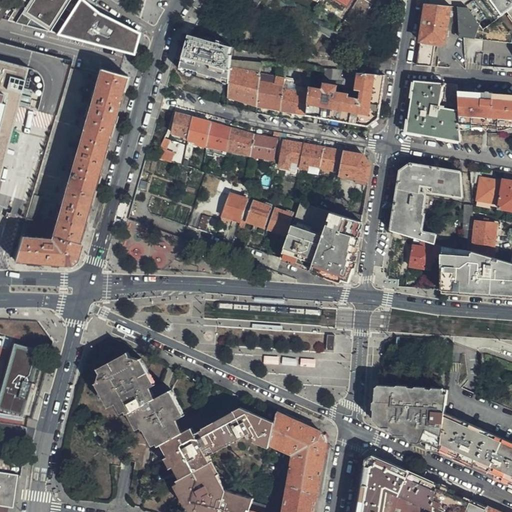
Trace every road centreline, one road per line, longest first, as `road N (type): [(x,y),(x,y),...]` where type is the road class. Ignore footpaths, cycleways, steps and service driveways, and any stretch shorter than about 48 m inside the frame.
road 1 (residential): [(84,297),(352,427)]
road 2 (secondary): [(180,0),(161,34),(89,281)]
road 3 (residential): [(174,101),(390,145)]
road 4 (secondary): [(84,297),(34,511)]
road 5 (secondary): [(173,284),(366,296)]
road 6 (residential): [(352,427),(511,498)]
road 7 (residential): [(404,71),(238,56)]
road 8 (residential): [(390,145),(366,296)]
road 9 (secondary): [(366,296),(511,312)]
road 10 (residential): [(511,166),(390,145)]
